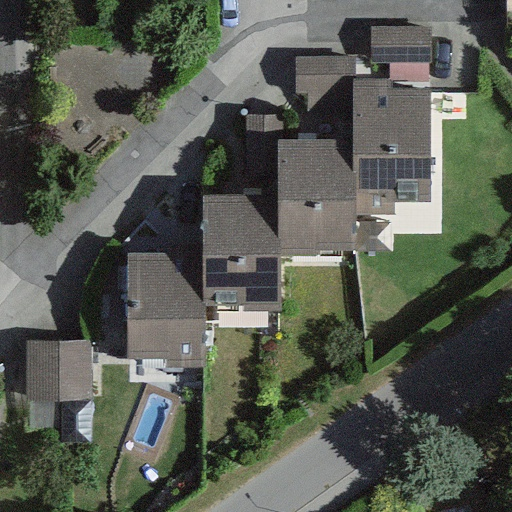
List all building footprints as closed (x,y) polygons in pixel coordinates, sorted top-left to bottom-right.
[(432,29),(378,28),(378,52),(432,52),(432,29)] [(353,57),(301,55),(300,78),(352,80),(353,57)] [(176,253),(134,253),(133,345),(172,345),(172,355),(199,356),(200,287),(245,287),(245,297),(274,297),(275,239),(315,239),(315,232),(351,232),(351,178),(389,179),(389,191),(430,192),(430,89),(389,89),(389,81),(360,81),(360,140),(283,139),(282,193),(206,193),(206,220),(177,220),(176,253)] [(276,115),(250,116),(251,166),(277,166),(276,115)] [(91,341),(34,342),(35,392),(92,391),(91,341)]
